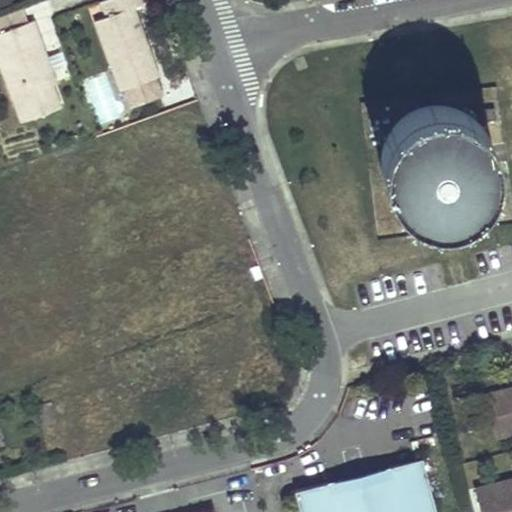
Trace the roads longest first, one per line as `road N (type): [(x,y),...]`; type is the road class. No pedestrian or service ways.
road 1 (residential): [(5,511),(273,439),(301,422),(319,394),(321,338)]
road 2 (residential): [(321,338),(211,41)]
road 3 (residential): [(211,41),(426,0)]
road 4 (residential): [(321,338),(511,286)]
